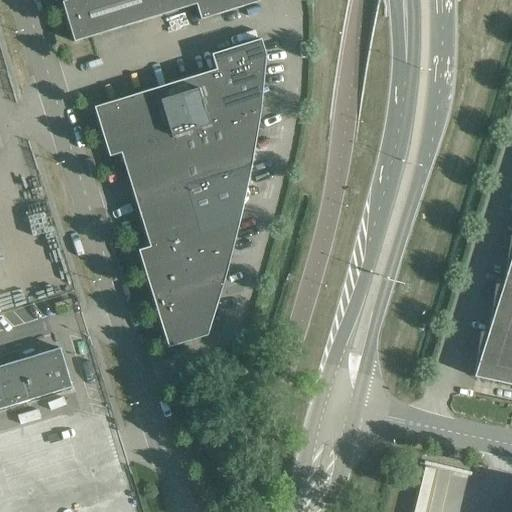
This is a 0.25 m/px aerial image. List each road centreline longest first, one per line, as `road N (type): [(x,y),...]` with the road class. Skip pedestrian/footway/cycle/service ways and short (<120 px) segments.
road 1 (unclassified): [(182,511),(24,0)]
road 2 (secondary): [(353,409),(440,103),(441,0)]
road 3 (secondary): [(406,64),(385,195),(320,402)]
road 4 (unclassified): [(353,409),(511,445)]
